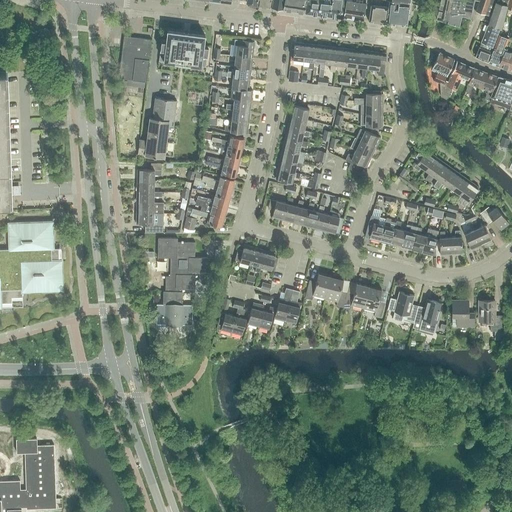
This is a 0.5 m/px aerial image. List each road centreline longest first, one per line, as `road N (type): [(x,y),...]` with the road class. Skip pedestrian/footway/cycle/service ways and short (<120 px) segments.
road 1 (tertiary): [(69,0),(112,368)]
road 2 (residential): [(349,256),(374,174),(403,124),(395,34),(280,20)]
road 3 (tertiary): [(129,344),(105,207),(90,0)]
road 4 (residential): [(349,256),(244,227),(272,112),(280,20)]
road 5 (residential): [(280,20),(106,0)]
road 6 (tertiary): [(175,511),(129,344)]
road 7 (residential): [(511,248),(486,268),(450,277),(349,256)]
road 8 (tertiary): [(112,368),(162,511)]
